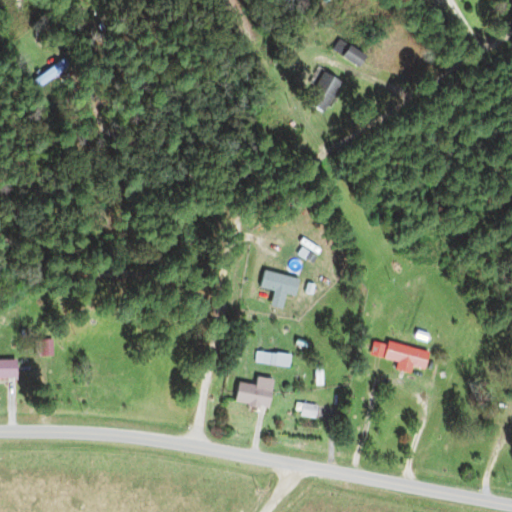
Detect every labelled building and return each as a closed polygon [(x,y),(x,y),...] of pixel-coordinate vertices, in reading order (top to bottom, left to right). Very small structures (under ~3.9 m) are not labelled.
[(355,68),(362,58),(338,41),(331,51),(355,68)] [(70,71),(62,59),(29,81),(37,93),(70,71)] [(322,115),(339,83),(322,73),(304,105),(322,115)] [(292,297),(297,280),(262,271),(258,288),(292,297)] [(396,362),(394,371),(405,373),(407,367),(422,370),(426,351),(382,343),(379,358),(396,362)] [(286,366),(287,356),(254,352),(254,363),(286,366)] [(14,361),(0,361),(0,379),(14,379),(14,361)] [(265,409),(271,380),(254,377),(253,386),(236,383),(232,403),(265,409)] [(315,407),(302,404),(299,416),(312,419),(315,407)]
